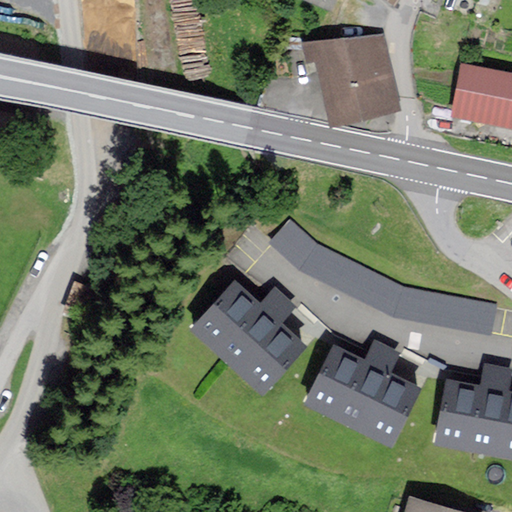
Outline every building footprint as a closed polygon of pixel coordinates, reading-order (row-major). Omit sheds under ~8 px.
[(299,0),(330,14),(336,0),(299,0)] [(319,60),(333,127),(400,113),(384,33),(306,49),(309,62),(319,60)] [(511,76),(463,68),(453,119),(511,130),(511,76)] [(319,243),(290,218),(269,239),(300,268),(394,315),(492,333),(497,303),(405,285),(319,243)] [(198,321),(262,380),(301,338),(236,279),(198,321)] [(310,395),(389,434),(415,382),(335,343),(310,395)] [(511,387),(451,376),(440,431),(511,443),(511,387)] [(468,511),(414,497),(409,511),(468,511)]
